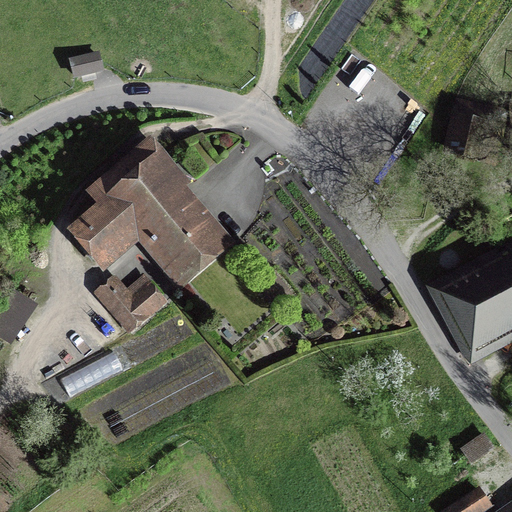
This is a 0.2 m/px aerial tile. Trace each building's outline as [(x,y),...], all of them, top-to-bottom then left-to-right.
[(97,54),(69,59),(72,77),(100,72),(97,54)] [(501,124),(470,118),(463,155),(493,162),(501,124)] [(173,287),(222,248),(142,150),(87,195),(100,212),(67,239),(90,266),(130,234),(173,287)] [(511,257),(439,294),(469,354),(511,332),(511,257)] [(297,303),(277,275),(256,290),(276,318),(297,303)] [(158,305),(146,289),(128,303),(113,283),(98,295),(126,330),(158,305)] [(481,437),(462,450),(472,464),(491,450),(481,437)] [(485,500),(464,511),(486,511),(490,509),(485,500)]
